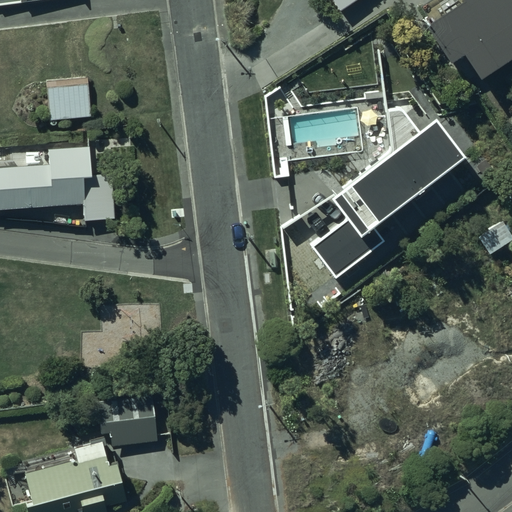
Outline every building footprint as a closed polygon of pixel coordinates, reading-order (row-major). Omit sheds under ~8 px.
[(352,0),(321,0),(331,14),(352,0)] [(511,0),(459,0),(460,2),(423,28),(449,66),(462,58),(479,83),(511,60),(511,0)] [(404,59),(376,18),(333,48),(343,71),(360,89),(404,59)] [(89,84),(47,88),(50,121),(92,118),(89,84)] [(463,162),(434,123),(330,203),(345,222),(310,249),(336,283),(388,244),(376,229),(463,162)] [(49,163),(0,166),(0,211),(85,205),(86,222),(116,219),(113,173),(93,174),(91,146),(48,149),(49,163)] [(376,321),(364,296),(319,317),(330,342),(376,321)] [(383,325),(370,331),(377,345),(415,328),(408,312),(401,316),(396,305),(378,314),(383,325)] [(153,396),(98,401),(101,435),(111,434),(113,448),(158,444),(153,396)] [(103,442),(21,462),(31,501),(26,504),(27,511),(109,511),(108,508),(127,503),(117,463),(108,462),(103,442)]
